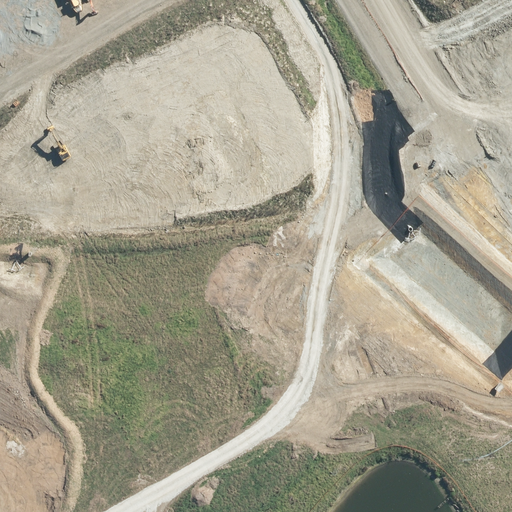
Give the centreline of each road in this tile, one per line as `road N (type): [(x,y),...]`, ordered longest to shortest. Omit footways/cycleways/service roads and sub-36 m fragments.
road 1 (residential): [(171,238),(308,403),(444,511)]
road 2 (residential): [(511,392),(276,179)]
road 3 (residential): [(19,0),(85,116),(171,238)]
road 4 (residential): [(276,179),(171,0)]
road 5 (tertiary): [(171,238),(0,313)]
road 6 (tertiary): [(388,121),(276,179)]
road 7 (secondary): [(511,220),(419,137)]
road 8 (tertiary): [(276,179),(171,238)]
